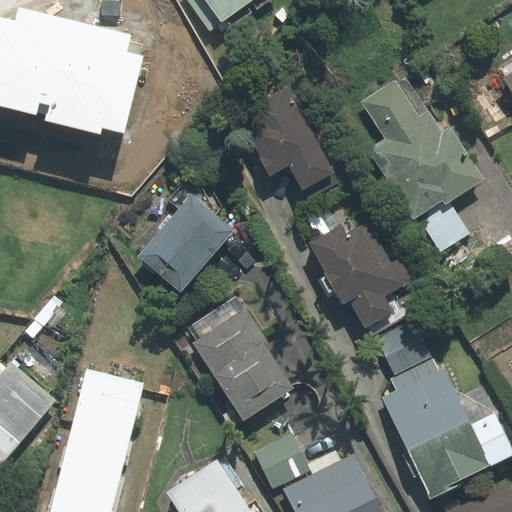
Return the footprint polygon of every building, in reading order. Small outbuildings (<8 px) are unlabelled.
[(190,0),(214,32),(258,0),(190,0)] [(0,15),(0,106),(36,115),(39,104),(49,106),(45,121),(101,134),(102,128),(125,134),(144,57),(127,53),(131,34),(18,6),(15,19),(0,15)] [(475,230),(455,202),(476,187),(493,176),(457,124),(448,130),(416,83),(408,88),(401,78),(367,102),(390,135),(373,147),(421,217),(445,251),(475,230)] [(279,173),(295,163),(309,187),(343,167),(293,82),(252,107),(260,120),(251,125),(279,173)] [(511,85),(491,98),(507,124),(511,121),(511,85)] [(143,255),(149,260),(143,267),(151,274),(158,267),(187,292),(243,227),(200,189),(177,216),(173,213),(161,226),(165,229),(143,255)] [(321,277),(331,293),(338,304),(353,295),(363,312),(366,311),(374,324),(403,306),(395,293),(416,279),(376,215),(356,228),(350,220),(340,226),(330,209),(310,221),(321,238),(318,240),(323,248),(335,267),(321,277)] [(209,362),(214,359),(238,394),(233,397),(246,416),(251,413),(254,418),(305,383),(243,292),(192,327),(201,341),(196,344),(209,362)] [(418,318),(382,337),(401,373),(437,354),(418,318)] [(0,471),(62,398),(16,359),(0,377),(0,471)] [(438,360),(391,384),(397,393),(383,400),(414,449),(435,503),(511,461),(511,442),(497,415),(457,394),(438,360)] [(120,511),(151,379),(91,365),(56,511),(120,511)] [(286,437),(259,451),(277,487),(304,473),(286,437)] [(390,511),(361,452),(346,459),(340,448),(313,461),(318,472),(289,486),(301,511),(390,511)] [(178,487),(194,511),(263,511),(259,506),(262,503),(229,453),(178,487)] [(511,511),(511,484),(454,511),(511,511)]
